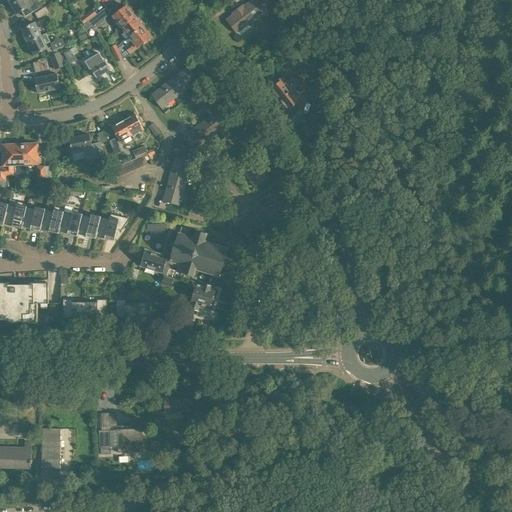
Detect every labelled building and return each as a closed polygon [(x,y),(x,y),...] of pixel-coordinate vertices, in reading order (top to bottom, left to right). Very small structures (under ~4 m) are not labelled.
[(26,0),(13,0),(10,2),(17,15),(22,11),(25,16),(38,9),(33,0),(28,3),(26,0)] [(273,10),(267,2),(266,2),(268,0),(248,0),(250,2),(241,9),(240,8),(233,13),(234,15),(227,20),(237,33),(263,13),(265,16),(273,10)] [(118,23),(122,27),(135,16),(127,6),(126,6),(125,6),(123,7),(123,9),(111,19),(116,25),(118,23)] [(35,13),(38,19),(49,13),(46,7),(35,13)] [(84,25),(88,21),(97,14),(93,9),(85,16),(83,14),(78,17),(84,25)] [(88,21),(92,26),(94,29),(105,21),(99,13),(97,15),(97,14),(88,21)] [(122,27),(130,37),(143,26),(144,25),(140,19),(138,20),(135,16),(122,27)] [(92,26),(88,21),(84,25),(82,26),(86,31),(92,26)] [(21,30),(28,43),(42,36),(35,23),(21,30)] [(118,49),(113,52),(118,62),(123,59),(144,43),(145,44),(149,41),(148,40),(151,37),(143,26),(130,37),(133,41),(125,47),(122,43),(117,47),(118,49)] [(288,34),(283,28),(276,33),(281,40),(288,34)] [(87,39),(84,31),(78,33),(81,41),(87,39)] [(48,48),(46,45),(51,43),(46,34),(42,36),(28,43),(34,55),(47,49),(48,48)] [(98,36),(93,38),(99,48),(104,45),(98,36)] [(64,42),(52,47),(55,53),(66,48),(65,46),(67,45),(66,42),(64,43),(64,42)] [(64,53),(70,64),(77,60),(71,49),(64,53)] [(59,52),(50,56),(53,64),(63,61),(59,52)] [(284,62),(289,67),(297,61),(294,54),(284,62)] [(91,68),(97,78),(110,70),(101,55),(88,63),(91,68)] [(188,66),(175,76),(186,90),(198,80),(188,66)] [(34,79),(37,93),(60,88),(57,74),(34,79)] [(277,94),(281,98),(292,90),(298,86),(297,83),(302,81),(301,75),(295,77),(292,77),(286,82),(282,77),(277,81),(278,83),(271,89),(276,95),(277,94)] [(175,76),(163,85),(174,99),(186,90),(175,76)] [(304,87),(302,81),(297,83),(298,86),(299,89),(300,94),(306,93),(304,87)] [(174,99),(163,85),(151,95),(162,109),(174,99)] [(292,90),(281,98),(284,103),(282,104),(288,111),(295,105),(296,107),(302,102),(292,90)] [(220,108),(208,118),(219,131),(231,122),(220,108)] [(130,118),(124,121),(132,136),(133,135),(135,135),(139,133),(140,131),(143,129),(144,130),(140,122),(141,122),(139,120),(135,113),(134,113),(134,114),(130,116),(130,118)] [(208,118),(196,127),(206,141),(219,131),(208,118)] [(132,136),(124,121),(118,124),(117,123),(112,126),(112,125),(111,126),(115,133),(116,136),(117,135),(120,142),(121,142),(124,140),(126,140),(130,138),(131,136),(132,136)] [(154,123),(149,127),(156,136),(161,132),(154,123)] [(313,134),(306,125),(302,128),(309,137),(313,134)] [(206,141),(196,127),(184,137),(194,150),(206,141)] [(68,139),(71,150),(72,150),(72,154),(84,152),(86,162),(104,157),(101,142),(92,144),(90,134),(68,139)] [(116,138),(109,140),(115,156),(122,154),(116,138)] [(25,164),(25,145),(4,146),(4,165),(5,165),(5,168),(0,168),(0,190),(6,190),(5,175),(13,175),(13,165),(25,164)] [(37,145),(25,145),(25,164),(38,164),(37,145)] [(133,151),(136,158),(138,158),(143,156),(142,154),(139,149),(133,151)] [(235,161),(245,174),(259,163),(248,150),(235,161)] [(147,165),(143,156),(138,158),(142,167),(147,165)] [(176,157),(171,171),(188,176),(192,161),(176,157)] [(142,167),(138,158),(136,158),(133,160),(137,169),(142,167)] [(137,169),(133,160),(128,162),(132,171),(137,169)] [(121,176),(117,167),(115,162),(110,164),(116,178),(121,176)] [(132,171),(128,162),(122,164),(126,174),(132,171)] [(259,163),(245,174),(255,187),(269,177),(259,163)] [(126,174),(122,164),(118,166),(117,167),(121,176),(122,176),(126,174)] [(171,171),(167,186),(184,191),(188,176),(171,171)] [(184,191),(167,186),(163,201),(179,206),(184,191)] [(254,212),(261,220),(266,215),(271,221),(291,205),(280,191),(262,206),(257,200),(250,206),(254,212)] [(21,229),(22,227),(21,227),(26,207),(27,207),(28,204),(18,201),(17,206),(8,204),(3,224),(21,229)] [(40,229),(58,234),(63,212),(64,212),(65,209),(55,206),(54,211),(45,209),(40,229)] [(40,231),(40,229),(45,209),(36,207),(35,209),(27,207),(26,207),(21,227),(22,227),(40,231)] [(77,236),(78,234),(77,234),(82,214),(83,211),(73,209),(72,214),(64,212),(63,212),(58,234),(59,234),(59,232),(77,236)] [(261,220),(254,212),(245,219),(236,226),(241,232),(247,240),(265,225),(261,220)] [(96,239),(96,237),(101,217),(91,214),(91,216),(82,214),(77,234),(78,234),(96,239)] [(96,237),(114,241),(117,230),(121,231),(130,219),(110,214),(109,219),(101,217),(96,237)] [(189,229),(182,227),(180,233),(187,235),(189,229)] [(211,275),(208,283),(211,284),(214,274),(218,276),(218,277),(219,278),(222,267),(223,267),(225,259),(228,249),(227,248),(226,249),(220,247),(220,246),(219,246),(218,247),(212,245),(212,244),(211,243),(210,245),(204,242),(206,235),(207,236),(207,235),(195,231),(195,232),(196,232),(194,239),(187,237),(187,236),(186,235),(186,237),(179,235),(179,233),(178,233),(175,241),(172,242),(171,242),(172,241),(170,241),(167,251),(168,251),(169,251),(172,253),(170,258),(145,251),(145,253),(144,252),(141,263),(142,263),(141,265),(175,275),(178,264),(179,265),(179,263),(186,266),(184,272),(182,272),(182,273),(194,277),(195,276),(193,275),(195,269),(202,271),(202,272),(203,272),(204,271),(210,273),(210,275),(211,275)] [(162,284),(171,287),(174,279),(164,276),(162,284)] [(0,282),(0,323),(38,323),(38,304),(48,304),(48,283),(18,283),(18,285),(9,285),(9,283),(0,282)] [(211,284),(208,283),(207,285),(205,284),(205,286),(191,282),(189,289),(195,291),(191,303),(192,304),(190,309),(198,311),(199,306),(210,309),(216,289),(210,287),(211,284)] [(85,323),(85,302),(73,302),(73,300),(64,300),(64,299),(63,299),(63,318),(73,318),(73,323),(85,323)] [(97,302),(85,302),(85,323),(97,323),(97,318),(107,318),(107,299),(106,299),(106,300),(97,300),(97,302)] [(125,323),(138,323),(138,302),(126,302),(126,300),(116,300),(116,299),(116,318),(125,318),(125,323)] [(138,302),(138,323),(150,323),(150,318),(165,318),(165,308),(153,308),(153,302),(138,302)] [(412,378),(415,384),(422,381),(420,375),(412,378)] [(191,399),(159,399),(159,414),(159,415),(165,415),(165,412),(176,412),(176,411),(183,411),(183,415),(191,415),(191,399)] [(102,431),(99,431),(100,447),(118,447),(118,453),(128,452),(143,451),(142,429),(110,430),(109,414),(101,414),(102,431)] [(43,429),(42,477),(60,477),(61,429),(43,429)] [(0,467),(31,469),(31,463),(32,463),(32,460),(31,460),(32,443),(26,443),(26,448),(0,447),(0,467)]
